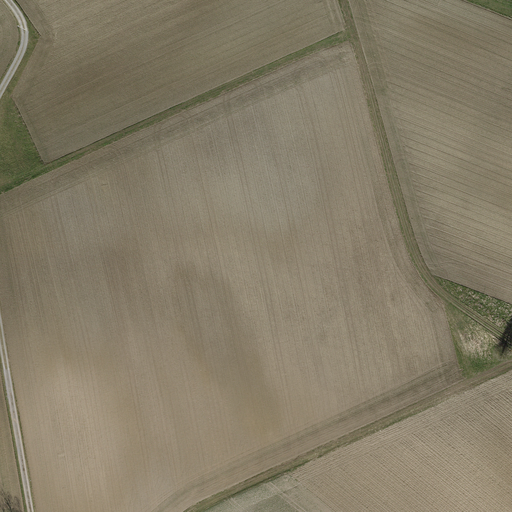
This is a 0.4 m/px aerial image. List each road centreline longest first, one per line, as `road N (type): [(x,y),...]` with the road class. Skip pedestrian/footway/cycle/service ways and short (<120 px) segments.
road 1 (track): [(343,0),(415,250),(433,282),(511,344)]
road 2 (track): [(0,188),(353,33)]
road 3 (track): [(511,362),(195,511)]
road 4 (track): [(31,511),(0,337)]
